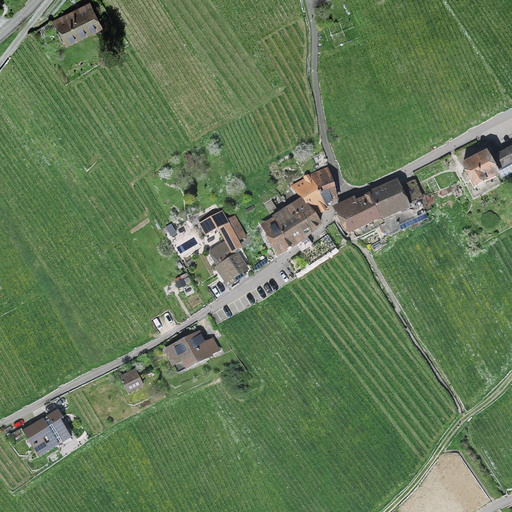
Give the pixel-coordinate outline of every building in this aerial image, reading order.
[(57,21),(62,32),(67,30),(72,40),(99,26),(89,5),(57,21)] [(502,184),(511,178),(511,159),(507,150),(489,159),(487,154),(469,164),(468,163),(463,165),(464,166),(462,168),(475,190),(498,176),(502,184)] [(311,178),(325,206),(337,199),(329,171),(311,178)] [(311,178),(292,188),(302,200),(315,216),(326,208),(325,206),(311,178)] [(264,203),(280,194),(274,185),(259,194),(264,203)] [(399,225),(427,213),(421,200),(408,206),(399,185),(348,207),(347,204),(339,207),(341,211),(337,213),(348,234),(352,233),(357,239),(383,226),(388,237),(401,230),(399,225)] [(302,200),(293,206),(298,216),(301,215),(311,233),(320,223),(315,216),(302,200)] [(291,248),(303,241),(311,233),(301,215),(298,216),(293,206),(273,218),(275,223),(291,248)] [(234,250),(235,251),(240,248),(237,242),(238,241),(227,220),(225,220),(221,212),(200,223),(206,235),(219,228),(226,241),(230,248),(235,245),(236,246),(234,250)] [(227,220),(238,241),(246,237),(234,216),(227,220)] [(291,248),(275,223),(263,229),(277,256),(291,248)] [(247,269),(235,251),(234,250),(236,246),(235,245),(230,248),(226,241),(209,252),(218,266),(217,266),(223,276),(222,276),(226,283),(234,277),(237,281),(246,275),(244,271),(247,269)] [(183,279),(176,283),(178,288),(185,285),(183,279)] [(218,350),(213,341),(206,345),(200,334),(173,349),(171,346),(166,349),(173,364),(183,358),(188,368),(212,355),(211,354),(218,350)] [(130,373),(120,378),(125,387),(140,379),(136,371),(131,373),(130,373)] [(39,457),(59,445),(56,440),(68,433),(61,421),(64,419),(59,410),(23,432),(39,457)]
